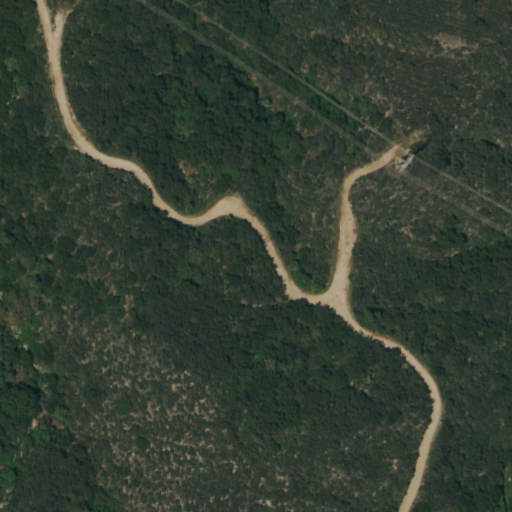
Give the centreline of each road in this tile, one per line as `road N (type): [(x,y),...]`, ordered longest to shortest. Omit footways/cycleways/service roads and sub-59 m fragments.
road 1 (track): [(407,511),(434,405),(408,361),(360,324),(290,295),(244,216),(225,206),(204,223),(179,219),(134,169),(79,148),(47,68),(33,0)]
road 2 (track): [(407,145),(343,187),(322,306)]
